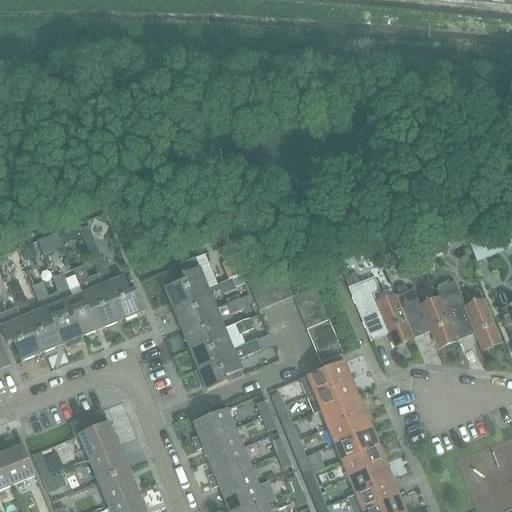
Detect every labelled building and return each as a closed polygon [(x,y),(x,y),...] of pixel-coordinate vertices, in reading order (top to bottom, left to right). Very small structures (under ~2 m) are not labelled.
[(402,250),(396,235),(378,242),(385,261),(397,256),(395,253),(402,250)] [(124,321),(145,312),(137,292),(131,294),(124,278),(114,282),(97,244),(87,248),(98,275),(103,287),(104,287),(110,303),(116,301),(124,321)] [(233,258),(223,262),(231,280),(232,280),(240,277),(233,258)] [(243,292),(266,274),(258,264),(235,282),(243,292)] [(103,287),(98,275),(89,279),(84,267),(73,271),(83,295),(90,312),(96,309),(104,329),(124,321),(116,301),(110,303),(104,287),(103,287)] [(166,289),(174,310),(194,302),(192,297),(208,290),(200,269),(183,275),(180,269),(161,276),(166,289)] [(83,338),(104,329),(96,309),(90,312),(83,295),(73,299),(64,275),(53,280),(59,294),(63,303),(69,320),(75,318),(83,338)] [(294,298),(285,276),(273,280),(282,303),(294,298)] [(345,280),(349,289),(371,344),(389,336),(394,348),(414,340),(397,297),(378,305),(374,295),(381,292),(375,278),(360,285),(356,276),(345,280)] [(231,280),(219,285),(224,296),(236,291),(232,280),(231,280)] [(262,285),(271,307),(282,303),(273,280),(262,285)] [(466,309),(459,292),(455,283),(436,290),(440,300),(458,342),(475,335),(482,352),(502,344),(485,302),(466,309)] [(42,312),(49,328),(55,326),(63,346),(65,345),(67,350),(80,344),(78,340),(83,338),(75,318),(69,320),(63,303),(59,294),(49,298),(43,284),(33,288),(42,312)] [(260,312),(271,307),(262,285),(251,290),(260,312)] [(294,298),(298,309),(320,299),(316,288),(294,298)] [(217,310),(208,290),(192,297),(194,302),(174,310),(182,330),(202,322),(200,317),(217,310)] [(438,350),(458,342),(440,300),(422,307),(415,290),(397,297),(414,340),(431,333),(438,350)] [(12,296),(17,309),(22,320),(29,336),(35,334),(43,354),(63,346),(55,326),(49,328),(42,312),(32,316),(23,292),(12,296)] [(320,299),(298,309),(303,320),(325,311),(320,299)] [(228,305),(232,316),(245,311),(240,300),(228,305)] [(2,301),(0,301),(0,325),(1,329),(8,346),(14,343),(22,363),(43,354),(35,334),(29,336),(22,320),(17,309),(16,306),(6,310),(2,301)] [(202,322),(182,330),(191,351),(211,343),(208,337),(225,331),(221,320),(232,316),(228,305),(217,310),(200,317),(202,322)] [(511,309),(501,314),(511,340),(511,309)] [(303,320),(307,331),(329,322),(325,311),(303,320)] [(236,326),(240,336),(253,331),(249,321),(236,326)] [(329,322),(307,331),(312,342),(334,333),(329,322)] [(211,343),(191,351),(199,371),(219,363),(217,358),(233,351),(225,331),(208,337),(211,343)] [(312,342),(317,353),(339,344),(334,333),(312,342)] [(0,364),(2,370),(11,366),(0,340),(0,364)] [(257,341),(244,346),(233,351),(217,358),(219,363),(199,371),(200,372),(196,374),(201,387),(205,385),(208,392),(228,384),(226,378),(242,372),(238,361),(261,352),(257,341)] [(339,344),(317,353),(321,364),(343,355),(339,344)] [(300,381),(307,399),(352,380),(345,363),(300,381)] [(315,416),(322,413),(322,412),(359,397),(352,380),(307,399),(308,399),(315,416)] [(271,398),(277,411),(285,408),(279,394),(271,398)] [(366,414),(359,397),(322,412),(322,413),(329,429),(366,414)] [(256,406),(262,419),(271,416),(265,402),(256,406)] [(291,421),(285,408),(277,411),(282,425),(291,421)] [(195,447),(236,430),(228,410),(194,424),(200,438),(193,441),(195,447)] [(80,438),(90,461),(120,448),(110,425),(108,425),(103,412),(71,426),(77,440),(80,438)] [(373,430),(366,414),(329,429),(336,446),(373,430)] [(271,416),(262,419),(268,433),(276,429),(271,416)] [(285,431),(291,445),(299,441),(293,428),(285,431)] [(244,449),(236,430),(195,447),(197,452),(204,450),(210,463),(244,449)] [(336,446),(343,463),(380,447),(373,430),(336,446)] [(272,443),(277,457),(286,453),(281,440),(272,443)] [(304,455),(299,441),(291,445),(296,458),(304,455)] [(23,447),(0,456),(0,458),(12,487),(36,477),(23,447)] [(343,463),(349,479),(386,464),(380,447),(343,463)] [(90,461),(99,484),(129,472),(120,448),(90,461)] [(208,478),(211,484),(251,468),(244,449),(210,463),(215,476),(208,478)] [(286,453),(277,457),(283,471),(292,467),(286,453)] [(0,458),(0,492),(12,487),(0,458)] [(36,465),(43,480),(51,476),(45,461),(36,465)] [(304,478),(313,475),(307,461),(299,465),(304,478)] [(349,479),(356,496),(393,481),(386,464),(349,479)] [(259,487),(251,468),(211,484),(213,490),(220,487),(225,500),(259,487)] [(99,484),(109,507),(139,495),(129,472),(99,484)] [(304,478),(310,492),(318,488),(313,475),(304,478)] [(58,491),(51,476),(43,480),(49,495),(58,491)] [(287,481),(293,495),(302,491),(296,478),(287,481)] [(356,496),(362,511),(365,511),(400,498),(393,481),(356,496)] [(250,511),(267,505),(259,487),(225,500),(230,511),(250,511)] [(302,491),(293,495),(298,508),(307,505),(302,491)] [(109,507),(110,511),(145,511),(139,495),(109,507)] [(321,495),(313,498),(318,511),(326,509),(321,495)] [(406,511),(400,498),(365,511),(406,511)]
